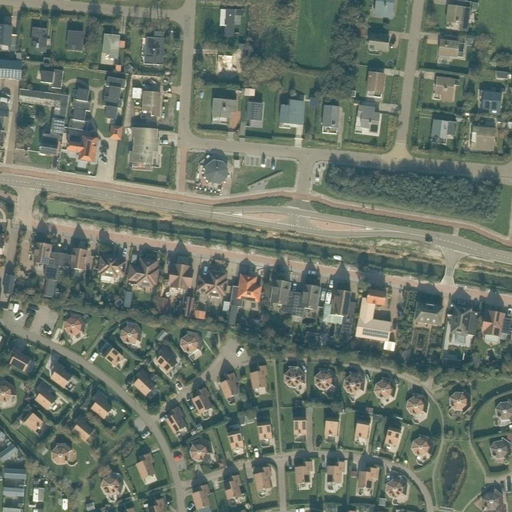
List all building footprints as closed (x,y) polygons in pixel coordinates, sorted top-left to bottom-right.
[(376,0),(376,11),(376,10),(393,12),(393,11),(392,11),(393,0),(376,0)] [(449,6),(447,23),(460,24),(460,31),(467,32),(470,9),(449,6)] [(234,34),(235,11),(226,10),(226,11),(225,26),(225,27),(226,27),(225,33),(224,34),(234,34)] [(0,43),(1,44),(1,45),(2,45),(2,46),(10,47),(10,46),(15,47),(16,44),(16,36),(11,35),(11,34),(12,27),(6,26),(6,24),(5,24),(5,26),(0,25),(0,43)] [(41,30),(42,27),(41,27),(41,30),(34,29),(33,29),(32,46),(37,47),(36,52),(45,53),(47,30),(41,30)] [(77,33),(77,30),(77,33),(70,32),(69,32),(67,50),(73,50),(73,51),(74,51),(74,48),(81,49),(81,53),(82,53),(83,34),(77,33)] [(113,36),(113,34),(113,36),(105,36),(106,35),(105,35),(103,53),(109,53),(109,55),(110,55),(109,59),(117,59),(119,37),(113,36)] [(387,51),(389,38),(371,35),(369,49),(370,49),(370,47),(380,49),(380,51),(387,51)] [(163,40),(150,39),(147,39),(146,57),(144,57),(144,65),(162,66),(163,40)] [(457,52),(459,43),(441,41),(439,55),(440,55),(440,53),(450,54),(449,56),(463,58),(463,53),(457,52)] [(219,56),(218,56),(218,62),(217,62),(217,72),(223,73),(224,73),(224,71),(231,72),(231,74),(232,74),(232,72),(237,72),(237,64),(232,64),(232,57),(219,56)] [(22,62),(0,60),(0,74),(5,75),(4,79),(20,81),(22,62)] [(61,90),(63,71),(54,70),(53,73),(42,72),(41,83),(52,84),(52,88),(61,90)] [(375,74),(376,71),(370,71),(368,91),(373,91),(373,93),(374,93),(375,89),(382,90),(381,95),(382,95),(384,75),(378,75),(378,72),(377,74),(375,74)] [(109,98),(120,100),(121,89),(124,90),(126,81),(108,78),(106,87),(110,87),(109,98)] [(438,79),(438,78),(435,95),(436,95),(436,93),(442,94),(441,101),(451,102),(452,96),(453,95),(452,95),(453,86),(459,86),(459,81),(454,80),(453,80),(453,81),(438,79)] [(87,102),(89,91),(78,89),(76,100),(73,100),(72,109),(75,110),(86,111),(90,112),(91,103),(87,102)] [(64,138),(69,96),(20,90),(19,102),(55,107),(50,136),(58,137),(64,138)] [(485,93),(485,92),(480,92),(480,97),(484,98),(483,110),(483,108),(500,110),(500,109),(499,109),(501,94),(500,94),(500,95),(485,93)] [(159,117),(160,94),(144,93),(143,111),(156,112),(156,117),(154,116),(154,117),(159,117)] [(122,100),(120,100),(109,98),(104,97),(103,107),(107,107),(105,118),(116,120),(118,109),(121,110),(122,100)] [(229,101),(229,102),(214,100),(214,101),(215,101),(214,116),(212,116),(213,117),(229,118),(228,118),(229,113),(231,112),(235,112),(236,102),(230,101),(229,101)] [(280,122),(280,123),(297,124),(295,124),(296,122),(302,122),(303,103),(290,102),(289,107),(281,106),(281,107),(282,107),(281,122),(280,122)] [(261,121),(262,105),(248,103),(247,120),(261,121)] [(339,108),(324,107),(323,124),(323,127),(337,128),(338,120),(339,112),(335,111),(335,108),(339,108)] [(379,114),(378,115),(375,114),(375,110),(363,108),(359,108),(358,117),(362,117),(361,128),(361,129),(361,127),(378,130),(378,129),(377,129),(379,114)] [(84,122),(86,111),(75,110),(73,120),(70,119),(69,129),(87,132),(88,122),(84,122)] [(9,119),(2,118),(0,117),(0,146),(3,147),(4,139),(6,139),(9,119)] [(434,121),(432,137),(446,139),(447,134),(448,134),(448,135),(455,136),(456,124),(448,123),(434,121)] [(120,140),(122,128),(112,126),(110,139),(120,140)] [(478,127),(478,128),(473,127),(472,133),(478,133),(476,149),(493,151),(493,145),(494,145),(493,145),(494,129),(494,130),(479,129),(479,127),(478,127)] [(130,152),(129,162),(133,162),(132,170),(152,171),(152,163),(153,156),(150,156),(150,152),(158,152),(158,146),(159,139),(156,139),(157,131),(143,130),(132,129),(132,137),(134,138),(133,153),(130,152)] [(58,137),(50,136),(44,135),(43,143),(42,143),(41,153),(56,155),(58,145),(57,145),(58,137)] [(80,153),(82,138),(71,136),(70,142),(69,142),(68,151),(80,153)] [(82,137),(82,138),(80,153),(78,160),(94,163),(98,140),(82,137)] [(227,170),(222,163),(214,162),(207,167),(205,175),(210,182),(219,184),(226,179),(227,170)] [(36,244),(34,263),(47,265),(47,268),(46,268),(44,279),(57,281),(59,267),(61,254),(55,253),(50,253),(51,246),(36,244)] [(61,254),(59,267),(65,268),(65,267),(70,268),(85,271),(88,252),(73,250),(72,256),(67,255),(61,254)] [(112,259),(112,258),(105,257),(104,259),(102,259),(100,272),(102,272),(102,275),(101,281),(110,282),(111,276),(116,277),(117,275),(123,276),(125,262),(119,262),(119,259),(115,258),(115,259),(112,259)] [(155,270),(156,263),(141,260),(140,268),(131,267),(129,284),(138,286),(138,284),(152,286),(153,284),(155,284),(157,271),(155,270)] [(189,272),(190,268),(175,266),(174,269),(172,269),(169,284),(172,284),(171,288),(186,290),(187,287),(190,287),(193,272),(189,272)] [(224,281),(225,275),(210,273),(209,280),(206,280),(206,279),(200,278),(198,291),(204,292),(205,291),(207,292),(207,295),(222,297),(222,294),(225,293),(227,282),(224,281)] [(254,287),(255,279),(242,276),(240,288),(233,287),(230,306),(242,308),(243,299),(258,302),(260,288),(254,287)] [(289,296),(291,284),(274,281),(270,303),(283,305),(282,312),(292,314),(295,297),(289,296)] [(317,310),(320,289),(304,286),(302,298),(295,297),(292,314),(292,316),(302,317),(304,308),(317,310)] [(386,293),(371,291),(369,290),(367,300),(363,300),(357,337),(387,342),(391,323),(368,320),(371,304),(384,307),(386,293)] [(334,291),(330,315),(336,315),(336,316),(337,316),(344,317),(342,324),(341,333),(351,335),(352,325),(355,307),(349,306),(349,302),(351,294),(334,291)] [(192,317),(195,298),(184,296),(181,316),(192,317)] [(440,325),(442,308),(418,304),(415,321),(440,325)] [(467,311),(467,309),(457,307),(456,310),(454,310),(452,324),(456,325),(454,334),(467,336),(467,335),(475,336),(479,313),(467,311)] [(205,311),(195,310),(194,317),(204,319),(205,311)] [(502,319),(503,315),(488,312),(487,316),(485,316),(483,331),(485,331),(484,335),(499,337),(500,333),(509,335),(511,320),(502,319)] [(86,324),(80,316),(71,314),(70,315),(71,315),(71,318),(66,322),(65,329),(69,334),(71,335),(71,336),(73,336),(73,335),(75,335),(80,331),(83,333),(83,334),(84,334),(86,324)] [(142,333),(137,325),(127,323),(128,327),(122,331),(121,337),(125,343),(127,343),(127,345),(129,345),(129,344),(131,344),(137,340),(140,343),(142,333)] [(288,336),(284,326),(275,330),(279,339),(288,336)] [(318,333),(306,331),(304,343),(316,345),(318,333)] [(202,342),(197,334),(187,332),(188,336),(182,340),(181,346),(185,352),(187,352),(187,353),(189,354),(189,353),(192,353),(197,349),(200,351),(201,352),(202,342)] [(325,348),(327,336),(320,335),(318,347),(325,348)] [(119,362),(123,358),(109,346),(105,351),(103,349),(98,355),(104,359),(105,359),(115,367),(118,363),(119,364),(120,362),(119,362)] [(20,355),(22,352),(14,347),(11,352),(16,355),(10,364),(24,371),(26,368),(27,368),(28,365),(27,365),(30,360),(20,355)] [(168,356),(171,353),(164,347),(160,351),(164,354),(156,362),(167,373),(170,370),(171,371),(173,368),(172,368),(177,364),(168,356)] [(62,370),(64,368),(57,362),(54,367),(58,370),(51,379),(64,388),(66,384),(67,385),(69,382),(68,382),(72,377),(62,370)] [(264,376),(267,375),(266,366),(260,367),(261,372),(251,374),(254,390),(258,389),(258,390),(261,389),(261,388),(266,387),(264,376)] [(305,375),(298,368),(288,367),(288,368),(289,368),(290,371),(285,376),(285,383),(290,387),(292,387),(292,389),(294,389),(294,387),(296,388),(301,383),(304,384),(304,385),(305,385),(305,375)] [(336,377),(329,370),(319,369),(319,370),(320,374),(316,378),(315,385),(320,390),(322,390),(322,391),(324,391),(324,390),(327,390),(331,385),(335,387),(336,377)] [(152,374),(150,377),(142,370),(138,374),(142,377),(135,385),(146,396),(148,393),(149,393),(151,391),(155,386),(151,383),(152,381),(153,381),(156,378),(152,374)] [(365,383),(359,374),(350,373),(350,377),(345,381),(344,387),(348,393),(350,393),(350,394),(352,395),(352,394),(354,394),(360,390),(363,392),(365,383)] [(234,383),(237,382),(234,374),(228,376),(230,381),(220,385),(226,399),(230,397),(230,398),(233,397),(233,396),(238,394),(234,383)] [(396,389),(391,380),(382,378),(382,379),(382,382),(376,386),(375,392),(378,398),(380,398),(380,400),(382,400),(382,399),(385,399),(390,396),(393,398),(393,399),(394,399),(396,389)] [(16,397),(14,387),(6,381),(0,382),(0,401),(2,403),(4,402),(4,404),(6,403),(6,402),(8,401),(12,396),(15,397),(16,397)] [(32,387),(27,384),(24,389),(28,392),(32,387)] [(47,393),(49,390),(42,384),(39,389),(43,392),(36,400),(48,410),(51,407),(53,405),(52,404),(56,400),(47,393)] [(206,398),(209,397),(205,388),(200,391),(202,396),(193,401),(200,414),(204,412),(204,413),(207,412),(206,411),(211,408),(206,398)] [(470,407),(471,398),(464,390),(463,391),(464,391),(462,394),(455,394),(451,399),(450,405),(452,407),(451,408),(453,409),(453,408),(455,410),(462,410),(463,414),(470,407)] [(103,402),(105,399),(98,393),(95,398),(99,401),(92,409),(104,419),(106,416),(107,416),(109,414),(108,413),(112,409),(103,402)] [(428,405),(423,396),(413,394),(413,395),(414,398),(408,402),(407,409),(411,414),(413,415),(413,416),(415,416),(415,415),(417,415),(423,412),(426,414),(428,405)] [(511,421),(511,402),(508,400),(507,404),(500,404),(496,410),(497,416),(499,418),(498,419),(499,420),(500,419),(502,420),(509,420),(510,423),(511,424),(511,421)] [(180,417),(183,415),(178,408),(173,411),(176,415),(167,421),(175,434),(178,432),(179,432),(181,430),(186,427),(180,417)] [(39,427),(43,423),(27,409),(18,419),(24,424),(25,423),(35,432),(38,429),(39,428),(39,427)] [(306,416),(300,416),(300,414),(293,414),(293,421),(294,421),(294,435),(299,435),(300,435),(301,435),(306,435),(306,416)] [(333,417),(333,415),(326,414),(325,422),(326,422),(325,435),(329,435),(329,436),(331,436),(337,436),(339,418),(333,417)] [(84,424),(87,421),(80,415),(76,420),(80,423),(73,431),(85,441),(88,438),(88,439),(90,436),(93,431),(84,424)] [(364,420),(364,418),(358,416),(356,424),(357,424),(355,437),(359,438),(359,439),(361,439),(361,438),(367,439),(370,421),(364,420)] [(269,420),(263,421),(263,419),(256,420),(257,427),(258,427),(260,440),(264,440),(266,440),(266,439),(272,439),(269,420)] [(396,427),(396,425),(390,423),(387,430),(388,431),(385,443),(389,445),(391,446),(391,445),(396,447),(402,429),(396,427)] [(239,429),(233,430),(233,428),(226,430),(227,437),(228,437),(232,450),(236,449),(238,449),(238,448),(243,447),(239,429)] [(433,447),(429,438),(419,435),(419,436),(419,439),(414,443),(412,449),(415,455),(417,456),(417,457),(419,457),(419,456),(421,457),(427,453),(430,456),(431,456),(433,447)] [(511,454),(510,444),(502,438),(502,439),(501,442),(495,443),(491,449),(492,456),(494,457),(493,458),(495,459),(496,458),(497,459),(504,458),(506,461),(506,462),(511,454)] [(212,454),(209,445),(201,440),(191,443),(194,446),(191,452),(193,458),(199,462),(201,461),(201,462),(203,461),(203,460),(205,460),(208,454),(211,454),(212,454)] [(18,450),(12,444),(0,453),(0,458),(3,462),(18,450)] [(72,451),(65,444),(57,444),(57,448),(52,453),(53,460),(57,464),(64,464),(66,462),(67,463),(68,462),(67,461),(69,459),(68,453),(72,451)] [(150,464),(154,463),(150,454),(145,456),(147,461),(137,465),(143,479),(146,478),(147,478),(149,477),(155,474),(150,464)] [(309,472),(312,471),(312,462),(306,463),(306,468),(296,468),(297,484),(301,484),(304,484),(304,483),(310,483),(309,472)] [(344,472),(345,463),(339,463),(339,468),(328,468),(327,483),(331,483),(331,484),(334,484),(335,483),(340,484),(341,472),(344,472)] [(268,477),(271,476),(269,468),(264,469),(265,474),(254,476),(257,491),(261,490),(261,491),(264,490),(264,489),(270,488),(268,477)] [(25,478),(26,470),(5,469),(5,478),(25,478)] [(376,479),(377,469),(371,469),(371,474),(360,473),(358,488),(362,489),(365,490),(365,489),(371,490),(372,478),(376,479)] [(124,485),(119,476),(109,473),(109,474),(110,478),(104,481),(102,488),(105,493),(108,494),(107,495),(109,496),(110,494),(112,495),(117,492),(120,494),(121,495),(124,485)] [(237,485),(241,484),(238,476),(233,477),(234,482),(224,485),(228,500),(232,499),(235,499),(235,498),(240,496),(237,485)] [(407,487),(401,479),(391,477),(391,478),(392,478),(392,482),(387,486),(386,492),(390,497),(393,498),(392,499),(394,499),(395,498),(397,498),(402,494),(405,496),(406,497),(407,487)] [(210,494),(209,494),(207,485),(202,487),(203,492),(193,495),(197,510),(201,509),(204,508),(210,506),(206,495),(210,494)] [(4,488),(4,495),(23,496),(24,489),(4,488)] [(498,511),(504,506),(503,496),(495,490),(494,494),(487,495),(483,500),(484,506),(485,508),(484,509),(486,510),(487,509),(489,510),(495,510),(496,511),(498,511)] [(162,511),(162,509),(165,508),(162,500),(157,501),(159,506),(149,510),(149,511),(162,511)] [(92,503),(86,505),(88,511),(94,509),(92,503)]
